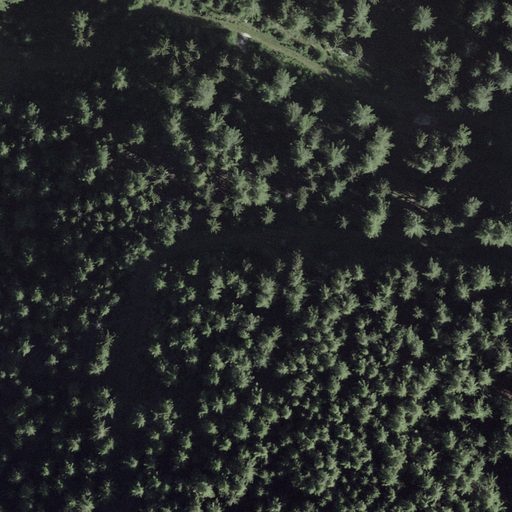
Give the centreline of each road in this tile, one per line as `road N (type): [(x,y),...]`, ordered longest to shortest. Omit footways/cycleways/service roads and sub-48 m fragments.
road 1 (track): [(110,511),(122,372),(146,272),(167,248),(205,238),(360,235),(511,250)]
road 2 (track): [(511,124),(382,98),(194,22),(121,27),(81,57),(24,63)]
